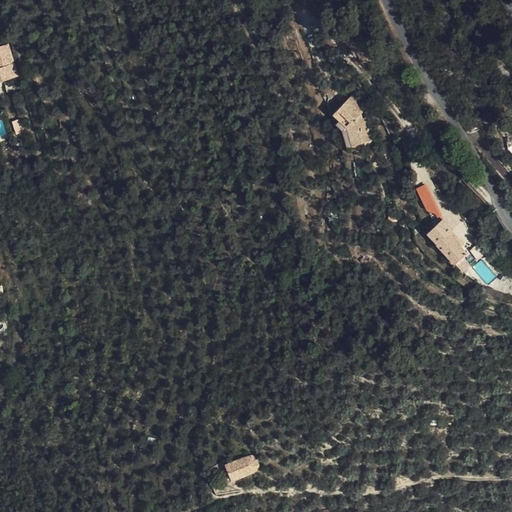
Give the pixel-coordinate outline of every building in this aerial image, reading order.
[(8,40),(0,43),(0,81),(8,79),(11,87),(22,84),(8,40)] [(361,99),(347,85),(336,96),(344,112),(349,127),(352,142),(372,136),(364,109),(360,109),(358,102),(361,99)] [(344,112),(336,96),(330,101),(337,108),(332,113),(341,122),(347,144),(352,142),(349,127),(344,112)] [(20,120),(13,122),(17,133),(24,130),(20,120)] [(122,190),(116,182),(110,186),(116,195),(122,190)] [(429,211),(440,215),(431,183),(421,186),(429,211)] [(442,220),(424,232),(433,244),(431,245),(447,268),(461,258),(450,244),(454,241),(448,233),(450,232),(442,220)] [(71,404),(67,416),(73,419),(77,406),(71,404)] [(251,441),(229,449),(236,467),(258,457),(261,454),(262,451),(262,448),(261,447),(259,443),(255,441),(251,441)]
